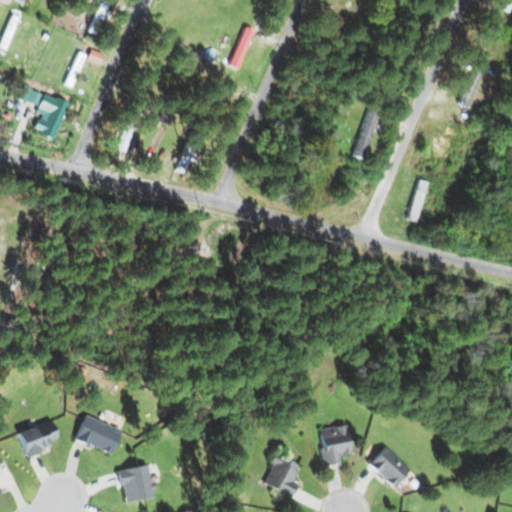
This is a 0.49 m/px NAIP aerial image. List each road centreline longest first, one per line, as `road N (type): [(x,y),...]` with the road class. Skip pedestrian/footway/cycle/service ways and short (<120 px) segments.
road 1 (residential): [(511,273),(0,153)]
road 2 (residential): [(462,0),(362,239)]
road 3 (residential): [(304,0),(219,203)]
road 4 (residential): [(143,0),(75,171)]
